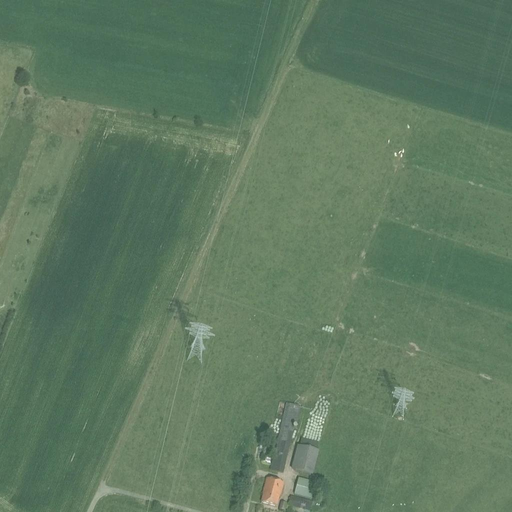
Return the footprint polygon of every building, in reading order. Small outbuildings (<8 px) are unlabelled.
[(285,404),(272,461),(271,461),(269,471),(283,474),(294,425),(296,426),(300,407),(285,404)] [(296,447),(291,471),(312,476),(318,452),(316,451),(317,449),(319,444),(301,439),(299,447),(296,447)] [(293,496),(314,501),(319,484),(298,479),(293,496)] [(264,494),(261,504),(277,508),(279,498),(280,498),(284,485),(266,480),(263,493),(264,494)] [(309,511),(312,502),(290,496),(288,506),(292,507),(291,511),(293,511),(309,511)]
